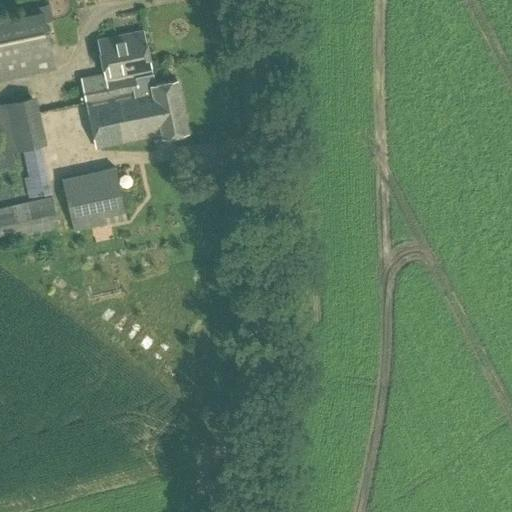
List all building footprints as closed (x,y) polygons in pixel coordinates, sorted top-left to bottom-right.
[(0,79),(54,68),(42,13),(0,21),(0,79)] [(153,85),(150,71),(142,32),(98,41),(106,80),(82,85),(95,148),(161,134),(162,137),(187,132),(176,80),(153,85)] [(50,193),(39,146),(42,145),(31,97),(0,104),(0,170),(0,172),(26,166),(29,177),(24,178),(28,198),(50,193)] [(73,230),(126,218),(115,171),(63,183),(73,230)] [(0,239),(57,227),(50,197),(0,208),(0,239)]
